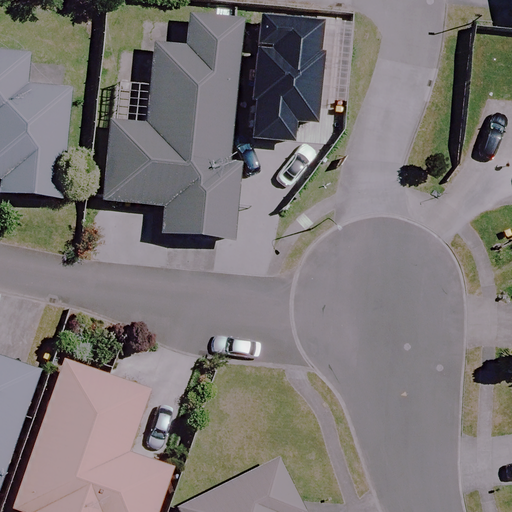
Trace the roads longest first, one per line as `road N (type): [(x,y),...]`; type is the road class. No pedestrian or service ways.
road 1 (residential): [(0,264),(303,316),(373,313)]
road 2 (residential): [(373,313),(379,168),(412,74),(420,0)]
road 3 (residential): [(373,313),(425,511)]
